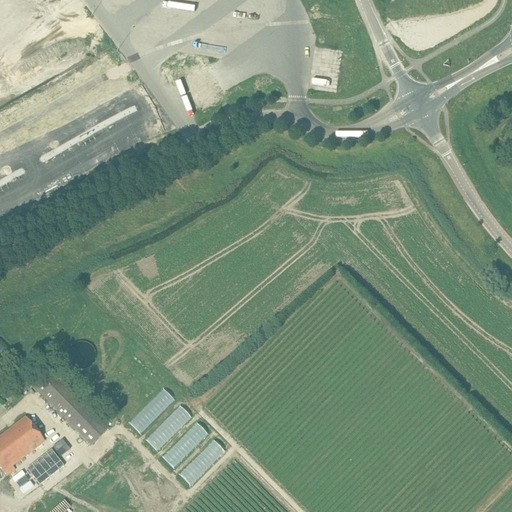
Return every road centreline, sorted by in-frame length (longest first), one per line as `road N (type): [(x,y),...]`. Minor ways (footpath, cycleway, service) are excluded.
road 1 (secondary): [(266,160),(406,143),(441,160),(475,201)]
road 2 (secondary): [(188,109),(275,92),(408,90)]
road 3 (secondary): [(393,62),(277,63),(174,83)]
road 4 (unclassified): [(0,203),(168,116)]
road 5 (unclassified): [(156,90),(0,170)]
road 6 (unclassified): [(210,141),(260,117),(288,118),(326,134),(372,127)]
road 7 (unclassified): [(72,218),(178,186),(210,166)]
road 8 (unclassified): [(72,218),(190,152)]
